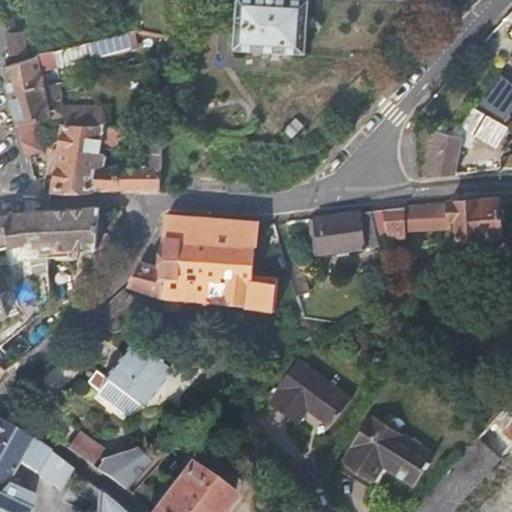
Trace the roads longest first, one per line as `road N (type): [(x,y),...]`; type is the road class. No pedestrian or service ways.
road 1 (residential): [(334,191),(500,0)]
road 2 (residential): [(0,395),(129,266),(146,202)]
road 3 (residential): [(146,202),(334,191)]
road 4 (residential): [(334,191),(511,182)]
road 5 (residential): [(0,202),(146,202)]
